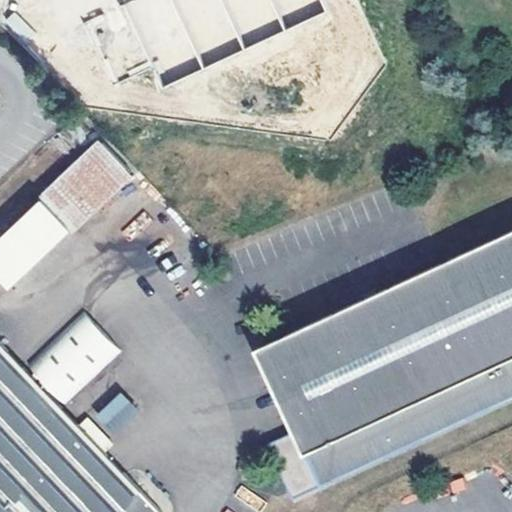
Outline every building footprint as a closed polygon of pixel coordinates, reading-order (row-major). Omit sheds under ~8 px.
[(332,0),(130,0),(90,19),(129,103),(336,7),(332,0)] [(107,141),(65,179),(93,209),(135,171),(107,141)] [(0,270),(13,285),(93,209),(65,179),(0,239),(0,270)] [(295,492),(511,397),(511,231),(261,341),(298,425),(289,441),(279,434),(271,437),(295,492)] [(0,511),(160,511),(137,487),(126,476),(103,453),(78,425),(46,393),(52,388),(67,403),(121,352),(83,311),(29,362),(42,377),(36,382),(0,343),(0,511)] [(119,391),(93,417),(113,437),(139,411),(119,391)] [(87,417),(78,425),(103,453),(113,443),(87,417)] [(298,425),(279,434),(289,441),(298,425)] [(133,470),(126,476),(137,487),(143,481),(133,470)] [(241,485),(227,505),(236,511),(260,511),(267,503),(241,485)]
